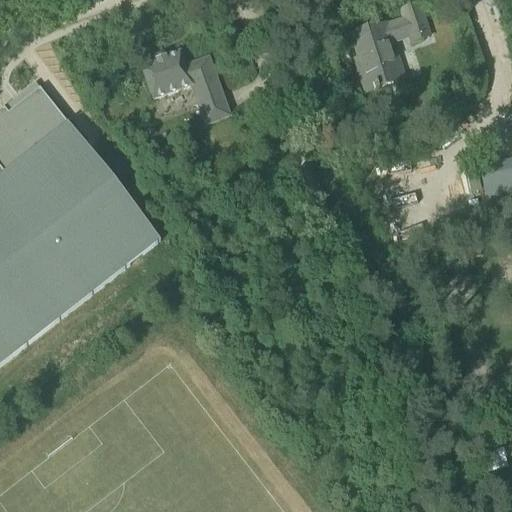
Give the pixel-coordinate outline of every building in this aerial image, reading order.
[(352,38),(363,73),(359,74),(366,94),(405,81),(400,61),(398,62),(394,45),(408,41),(409,45),(428,39),(418,7),(400,12),(403,21),(352,38)] [(154,64),(140,69),(147,88),(153,103),(189,90),(193,101),(200,99),(219,92),(208,61),(184,69),(179,55),(165,60),(154,63),(154,64)] [(0,368),(159,243),(79,141),(67,126),(5,174),(0,168),(0,368)] [(485,237),(462,244),(464,254),(487,247),(485,237)] [(511,402),(496,408),(499,417),(511,412),(511,402)] [(511,414),(497,419),(500,429),(511,424),(511,414)]
